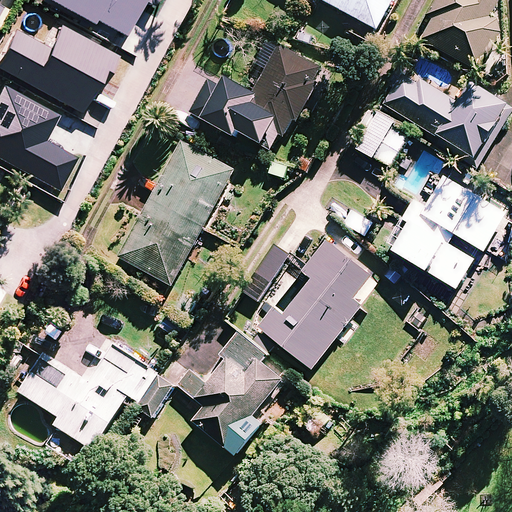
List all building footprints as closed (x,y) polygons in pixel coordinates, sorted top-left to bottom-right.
[(42,0),(92,27),(94,23),(124,39),(143,5),(151,10),(156,0),(42,0)] [(316,0),(380,34),(398,0),(316,0)] [(501,4),(493,0),(440,0),(431,18),(437,21),(424,44),(482,75),(506,29),(492,21),(501,4)] [(12,31),(0,53),(0,73),(79,115),(95,86),(101,89),(117,58),(60,28),(48,51),(12,31)] [(328,75),(271,44),(259,65),(269,71),(254,99),(231,87),(227,93),(211,84),(192,119),(239,145),(242,139),(267,153),(277,135),(290,142),(328,75)] [(420,88),(405,78),(387,107),(478,166),(511,113),(473,88),(462,106),(424,82),(420,88)] [(0,161),(57,193),(76,161),(43,143),(57,119),(1,88),(0,90),(0,161)] [(413,136),(381,118),(361,153),(393,171),(413,136)] [(237,174),(184,145),(122,261),(175,289),(237,174)] [(271,163),(266,177),(287,184),(292,170),(271,163)] [(433,283),(435,280),(459,294),(477,263),(451,248),(457,238),(487,255),(508,218),(445,181),(428,210),(416,203),(396,238),(388,252),(433,283)] [(380,223),(366,215),(353,235),(367,243),(380,223)] [(375,282),(328,244),(259,330),(314,374),(364,311),(356,305),(375,282)] [(292,258),(277,247),(245,294),(261,304),(292,258)] [(410,278),(394,265),(385,277),(402,289),(410,278)] [(188,291),(175,309),(192,321),(205,303),(188,291)] [(167,317),(160,330),(180,342),(188,329),(167,317)] [(436,346),(425,337),(402,365),(413,374),(436,346)] [(156,421),(190,369),(175,360),(163,379),(159,377),(161,373),(107,339),(83,377),(48,355),(23,395),(63,421),(58,429),(97,453),(128,403),(156,421)] [(285,385),(259,364),(245,380),(229,366),(210,388),(194,374),(182,388),(208,410),(196,425),(239,461),(266,430),(255,421),(285,385)]
